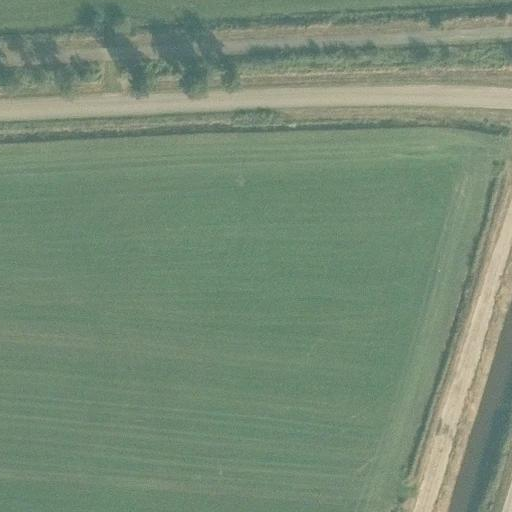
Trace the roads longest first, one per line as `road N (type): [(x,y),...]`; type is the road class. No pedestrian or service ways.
road 1 (unclassified): [(0,113),(511,98)]
road 2 (track): [(511,220),(420,511)]
